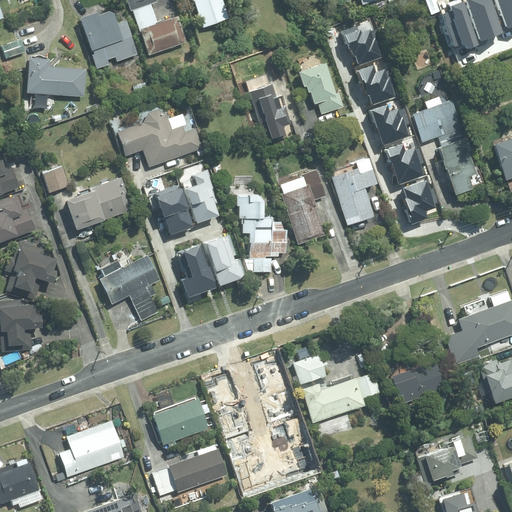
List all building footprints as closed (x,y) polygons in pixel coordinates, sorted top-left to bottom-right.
[(151,12),(148,3),(155,0),(154,0),(125,0),(129,10),(131,9),(135,18),(151,12)] [(190,0),(200,27),(226,18),(219,0),(190,0)] [(75,17),(94,68),(107,63),(105,58),(112,55),(114,61),(133,54),(121,19),(112,22),(107,9),(93,14),(91,11),(75,17)] [(155,21),(151,12),(135,18),(138,27),(136,28),(146,54),(183,41),(174,14),(155,21)] [(0,48),(3,59),(16,55),(12,42),(0,45),(0,48)] [(499,52),(497,45),(490,48),(492,54),(499,52)] [(21,92),(81,96),(83,69),(44,66),(45,58),(24,57),(21,92)] [(331,93),(320,61),(294,71),(299,85),(302,84),(304,91),(306,90),(311,103),(312,103),(313,105),(317,104),(320,113),(341,106),(336,92),(331,93)] [(266,143),(285,136),(284,133),(287,131),(284,124),(277,107),(281,105),(268,70),(242,80),(246,90),(266,143)] [(130,86),(133,94),(143,90),(140,83),(130,86)] [(449,99),(408,113),(418,142),(459,128),(449,99)] [(170,129),(164,114),(154,109),(145,113),(140,122),(114,131),(123,156),(140,150),(146,167),(200,148),(193,128),(182,132),(180,125),(170,129)] [(350,111),(341,114),(345,125),(355,122),(350,111)] [(433,147),(450,195),(468,188),(468,187),(480,182),(464,136),(433,147)] [(511,138),(488,147),(500,182),(511,178),(511,138)] [(411,201),(426,194),(422,186),(428,183),(420,166),(412,169),(405,153),(389,160),(397,177),(399,176),(411,201)] [(0,156),(0,193),(16,188),(8,166),(4,168),(0,156)] [(40,172),(47,192),(67,185),(60,165),(40,172)] [(210,172),(217,178),(222,172),(215,166),(210,172)] [(278,192),(275,193),(294,244),(320,235),(309,206),(310,206),(308,201),(322,196),(312,169),(296,175),(297,177),(275,185),(278,192)] [(345,226),(371,217),(361,188),(373,183),(368,169),(355,173),(353,169),(328,177),(345,226)] [(198,181),(195,172),(188,174),(191,184),(198,181)] [(130,210),(118,177),(87,188),(87,190),(60,199),(70,229),(97,220),(98,221),(130,210)] [(14,193),(0,198),(0,239),(11,235),(12,236),(32,229),(24,207),(19,209),(14,193)] [(164,202),(160,193),(153,196),(157,205),(164,202)] [(181,208),(192,204),(188,194),(177,198),(181,208)] [(259,201),(251,194),(234,194),(234,206),(236,206),(236,218),(239,218),(239,223),(240,223),(240,233),(246,232),(246,260),(251,260),(251,272),(269,271),(269,258),(262,258),(262,256),(268,256),(268,252),(283,252),(283,229),(268,229),(267,217),(264,214),(259,213),(259,201)] [(179,269),(204,260),(202,254),(209,251),(204,236),(181,244),(177,234),(190,230),(183,209),(155,219),(171,266),(177,263),(179,269)] [(42,249),(16,241),(11,257),(6,255),(1,270),(9,273),(3,290),(33,299),(39,280),(44,281),(51,259),(40,255),(42,249)] [(157,279),(144,254),(119,266),(115,259),(97,268),(101,275),(96,278),(109,304),(127,295),(139,320),(156,311),(149,296),(154,293),(149,283),(157,279)] [(182,292),(190,289),(186,276),(177,279),(182,292)] [(169,301),(167,295),(159,298),(161,304),(169,301)] [(511,331),(511,305),(509,296),(454,315),(459,328),(443,334),(453,364),(477,355),(473,345),(511,331)] [(18,299),(0,300),(0,351),(29,348),(28,328),(33,327),(30,303),(19,305),(18,299)] [(322,384),(319,376),(323,375),(315,353),(290,362),(298,385),(296,386),(308,421),(360,403),(350,374),(347,375),(346,371),(327,377),(328,382),(322,384)] [(511,365),(510,366),(506,355),(493,360),(492,356),(475,362),(478,372),(479,371),(482,380),(475,382),(479,394),(486,391),(489,399),(511,390),(511,365)] [(429,388),(439,384),(429,356),(386,371),(397,401),(430,389),(429,388)] [(371,371),(352,378),(359,397),(378,390),(371,371)] [(218,407),(230,403),(223,385),(212,389),(218,407)] [(158,393),(158,400),(172,401),(172,388),(163,387),(163,393),(158,393)] [(159,443),(204,426),(192,394),(147,410),(159,443)] [(236,452),(282,435),(271,405),(252,412),(253,415),(227,425),(236,452)] [(68,446),(56,450),(65,475),(122,455),(109,418),(63,434),(68,446)] [(423,484),(457,471),(454,463),(474,456),(466,433),(453,437),(452,435),(441,439),(442,444),(412,455),(423,484)] [(174,491),(224,474),(215,446),(165,463),(166,467),(150,472),(158,495),(174,489),(174,491)] [(507,475),(511,487),(511,455),(503,459),(508,475),(507,475)] [(40,496),(27,457),(0,466),(0,498),(9,496),(11,501),(29,495),(31,499),(40,496)] [(55,480),(63,477),(60,469),(52,472),(55,480)] [(440,511),(482,511),(482,509),(474,511),(466,485),(436,495),(440,511)] [(138,511),(130,490),(68,511),(138,511)] [(312,511),(312,510),(314,509),(309,495),(298,499),(297,497),(284,502),(283,499),(267,505),(269,511),(312,511)]
